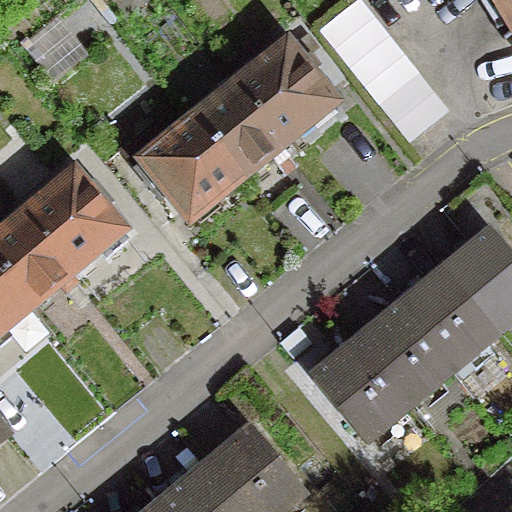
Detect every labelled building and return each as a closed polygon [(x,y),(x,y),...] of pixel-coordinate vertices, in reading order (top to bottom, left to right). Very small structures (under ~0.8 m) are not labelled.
[(511,0),(486,0),(511,41),(511,0)] [(354,3),(313,34),(401,148),(442,117),(354,3)] [(283,49),(230,91),(276,149),(329,107),(283,49)] [(230,91),(191,122),(237,181),(276,149),(230,91)] [(152,200),(161,193),(184,223),(237,181),(191,122),(129,171),(152,200)] [(69,176),(18,219),(66,277),(94,254),(100,262),(122,243),(116,236),(117,234),(99,213),(109,205),(90,182),(80,190),(69,176)] [(18,219),(0,233),(0,276),(27,309),(66,277),(18,219)] [(511,268),(485,235),(440,273),(494,338),(511,323),(511,268)] [(440,273),(396,308),(451,374),(494,338),(440,273)] [(0,276),(0,344),(5,340),(0,333),(0,331),(27,309),(0,276)] [(396,308),(353,344),(408,410),(451,374),(396,308)] [(353,344),(308,381),(363,447),(408,410),(353,344)] [(245,433),(200,469),(235,511),(283,511),(300,499),(245,433)] [(235,511),(200,469),(157,505),(162,511),(235,511)]
